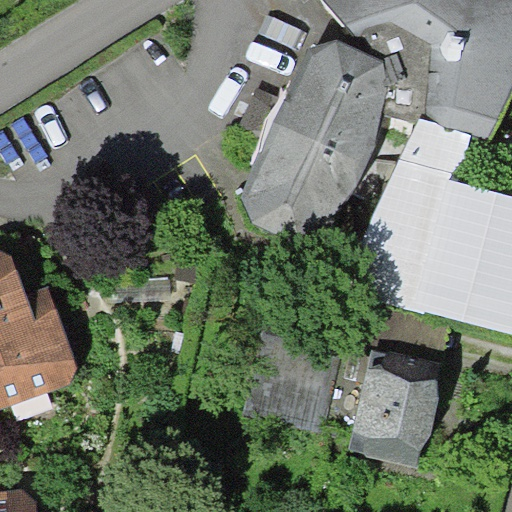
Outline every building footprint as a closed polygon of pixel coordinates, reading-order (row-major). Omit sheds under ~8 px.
[(511,0),(322,0),(346,25),(344,42),(382,59),(388,86),(382,115),(416,125),(419,118),(471,133),(491,139),(511,94),(511,0)] [(335,38),(307,47),(282,100),(266,137),(239,195),(253,224),(282,235),(302,235),(333,215),(352,195),(376,146),(382,115),(388,86),(382,59),(344,42),(335,38)] [(266,137),(282,100),(256,88),(240,126),(266,137)] [(511,195),(457,180),(471,133),(419,118),(416,125),(356,253),(347,294),(423,314),(424,310),(511,332),(511,195)] [(0,406),(60,384),(67,371),(40,297),(17,306),(2,264),(0,263),(0,406)] [(425,429),(428,414),(430,404),(427,398),(433,370),(368,355),(367,361),(338,354),(339,348),(261,330),(241,418),(348,443),(346,453),(410,468),(417,441),(423,437),(425,429)] [(0,500),(0,511),(26,511),(26,508),(15,499),(0,500)]
